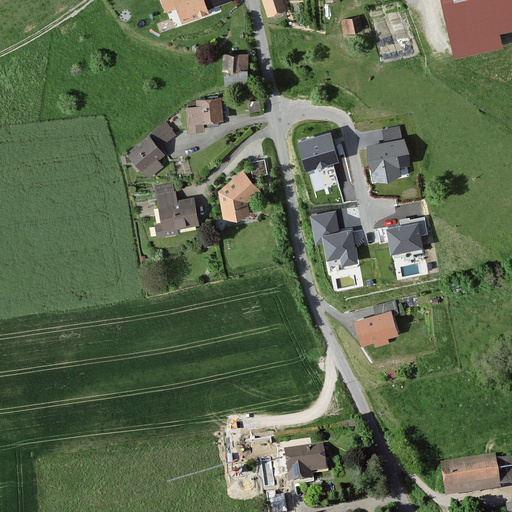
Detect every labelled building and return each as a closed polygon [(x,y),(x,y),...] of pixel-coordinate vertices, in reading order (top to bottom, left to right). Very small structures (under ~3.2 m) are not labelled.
[(232,2),(231,0),(162,0),(166,13),(179,9),(183,21),(210,13),(209,9),(232,2)] [(287,11),(282,0),(262,0),(269,18),(287,11)] [(511,24),(511,0),(500,0),(488,3),(494,28),(511,24)] [(363,31),(360,16),(341,20),(344,35),(363,31)] [(250,85),(249,53),(224,53),(224,69),(226,69),(226,85),(250,85)] [(224,121),(223,98),(197,99),(197,105),(187,106),(188,132),(206,132),(206,121),(224,121)] [(261,113),(260,100),(249,101),(250,114),(261,113)] [(175,134),(164,121),(128,151),(149,176),(162,165),(159,161),(167,154),(161,146),(175,134)] [(330,133),(297,143),(306,173),(339,163),(330,133)] [(405,140),(367,147),(373,182),(401,177),(400,168),(410,166),(405,140)] [(267,175),(265,161),(251,162),(253,177),(267,175)] [(243,169),(220,191),(225,217),(252,212),(249,197),(260,186),(243,169)] [(200,224),(196,196),(177,199),(175,186),(155,190),(160,222),(156,223),(158,237),(180,233),(179,227),(200,224)] [(418,223),(386,229),(391,255),(423,249),(418,223)] [(352,231),(322,236),(326,262),(340,259),(342,267),(358,264),(352,231)] [(395,301),(373,307),(375,316),(357,320),(363,344),(374,341),(375,346),(391,342),(389,337),(400,335),(395,316),(398,315),(395,301)] [(328,472),(325,446),(285,450),(289,486),(313,483),(312,474),(328,472)] [(498,461),(497,455),(443,464),(448,500),(503,491),(502,488),(498,461)] [(511,458),(498,461),(502,488),(511,486),(511,458)] [(282,511),(291,510),(288,496),(275,499),(277,511),(282,511)]
